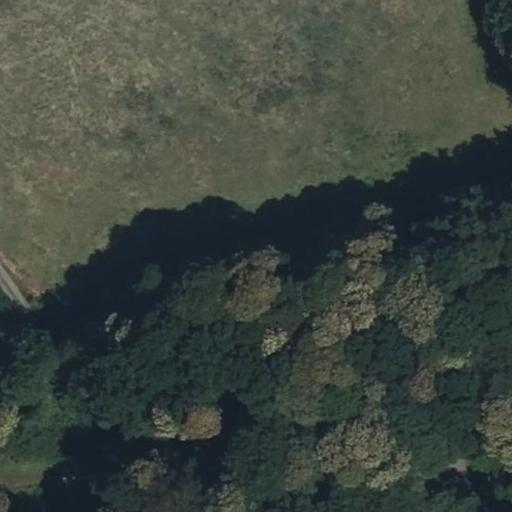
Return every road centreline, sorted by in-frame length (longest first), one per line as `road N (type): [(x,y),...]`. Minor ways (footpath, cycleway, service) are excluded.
road 1 (track): [(182,463),(270,479),(511,462)]
road 2 (track): [(0,275),(46,336),(182,463)]
